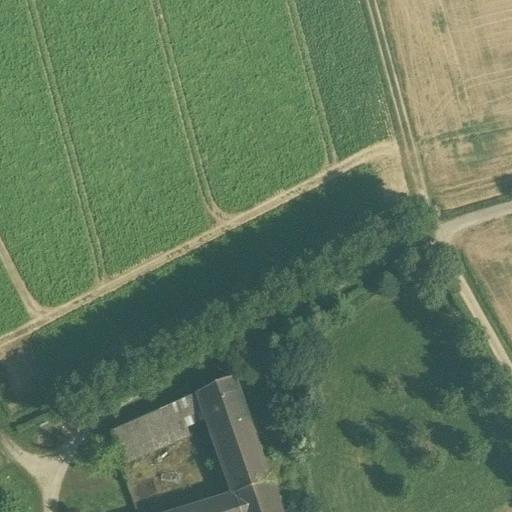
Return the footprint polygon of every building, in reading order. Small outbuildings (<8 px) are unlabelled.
[(231,379),(194,396),(203,423),(242,410),(231,379)] [(194,396),(105,435),(116,466),(205,427),(203,423),(194,396)] [(242,410),(203,423),(205,427),(229,496),(268,484),(242,410)] [(277,511),(268,484),(229,496),(234,511),(277,511)] [(234,511),(229,496),(179,511),(234,511)]
